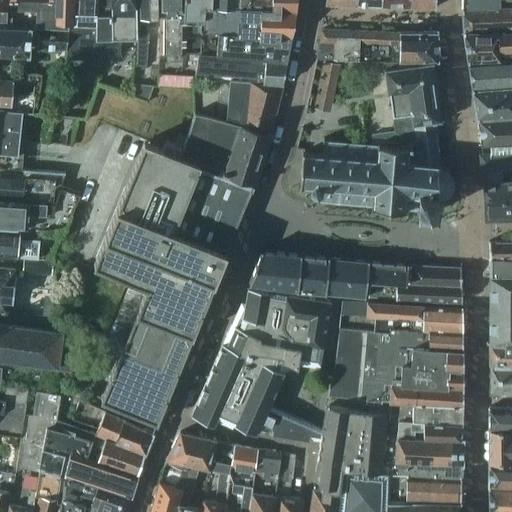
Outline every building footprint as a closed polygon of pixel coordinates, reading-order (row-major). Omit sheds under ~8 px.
[(10,0),(0,0),(0,25),(9,26),(10,0)] [(37,28),(53,29),(55,0),(10,0),(9,26),(37,28)] [(67,30),(68,24),(74,24),(74,17),(74,0),(55,0),(53,29),(67,30)] [(110,0),(110,15),(101,15),(101,27),(97,27),(96,37),(82,37),(81,43),(66,42),(66,50),(65,59),(101,60),(101,57),(100,57),(100,53),(118,53),(119,38),(135,39),(136,39),(135,18),(135,0),(110,0)] [(110,15),(110,0),(96,0),(96,1),(93,1),(93,15),(95,15),(95,25),(75,24),(74,24),(68,24),(67,30),(66,42),(81,43),(82,37),(96,37),(97,27),(101,27),(101,15),(110,15)] [(93,1),(96,1),(96,0),(75,0),(75,17),(75,24),(95,25),(95,15),(93,15),(93,1)] [(136,39),(135,39),(133,67),(146,67),(148,33),(146,33),(145,18),(157,18),(157,10),(157,0),(135,0),(135,18),(136,39)] [(157,37),(158,37),(159,52),(182,53),(182,10),(182,0),(157,0),(157,10),(157,18),(157,37)] [(182,53),(197,53),(216,55),(218,32),(203,31),(204,18),(204,9),(213,10),(213,8),(211,7),(211,0),(182,0),(182,10),(182,53)] [(238,0),(211,0),(211,7),(213,8),(213,10),(204,9),(204,18),(203,31),(218,32),(237,34),(238,10),(238,0)] [(238,0),(238,10),(268,10),(268,0),(238,0)] [(268,0),(268,10),(296,11),(296,0),(268,0)] [(505,7),(511,6),(511,0),(461,0),(462,9),(499,7),(498,0),(504,0),(505,1),(505,7)] [(511,6),(505,7),(499,7),(462,9),(462,17),(463,30),(511,28),(511,6)] [(268,10),(238,10),(237,34),(218,32),(216,55),(286,61),(296,11),(268,10)] [(37,28),(9,26),(0,25),(0,53),(12,54),(13,54),(27,55),(29,39),(36,39),(37,28)] [(66,50),(66,42),(67,30),(53,29),(37,28),(36,39),(36,48),(66,50)] [(398,31),(321,29),(316,58),(398,60),(398,31)] [(511,29),(498,30),(499,53),(511,52),(511,29)] [(411,60),(437,60),(437,56),(436,32),(435,31),(398,31),(398,60),(411,60)] [(467,60),(498,59),(498,31),(463,31),(467,60)] [(13,54),(12,54),(0,53),(0,78),(12,80),(13,54)] [(216,55),(197,53),(195,73),(263,79),(262,82),(282,83),(286,61),(216,55)] [(480,88),(511,86),(511,58),(498,59),(467,60),(472,89),(480,88)] [(337,65),(324,62),(318,90),(331,92),(337,65)] [(388,94),(392,126),(435,120),(443,119),(440,99),(438,100),(432,62),(383,68),(386,94),(388,94)] [(176,78),(169,77),(168,87),(175,87),(176,78)] [(13,80),(12,80),(0,78),(0,103),(10,104),(10,106),(32,108),(33,95),(12,93),(13,80)] [(176,78),(175,87),(183,88),(184,79),(176,78)] [(239,125),(239,124),(270,133),(282,85),(229,80),(225,120),(239,125)] [(132,83),(130,93),(146,99),(152,84),(132,83)] [(472,89),(477,118),(511,116),(511,86),(480,88),(472,89)] [(0,108),(0,152),(18,154),(20,110),(0,108)] [(239,125),(225,120),(194,112),(180,154),(224,171),(226,174),(253,184),(270,133),(239,124),(239,125)] [(511,116),(477,118),(480,145),(489,145),(489,152),(499,151),(511,150),(511,116)] [(313,192),(317,193),(317,197),(315,197),(315,200),(317,200),(316,202),(320,202),(320,200),(335,201),(335,203),(338,204),(338,202),(353,203),(353,205),(356,205),(356,203),(370,205),(370,207),(371,207),(374,207),(383,208),(385,208),(385,207),(390,207),(390,209),(392,209),(401,209),(401,210),(404,210),(405,210),(405,208),(415,208),(415,210),(416,210),(420,211),(420,210),(431,211),(431,212),(436,212),(437,207),(436,207),(436,206),(440,206),(442,202),(440,199),(437,197),(437,196),(438,196),(438,195),(444,194),(445,195),(447,193),(447,192),(451,187),(452,187),(453,185),(452,184),(452,177),(454,177),(453,174),(452,175),(448,169),(449,168),(447,166),(446,167),(440,165),(435,120),(392,126),(393,130),(370,134),(371,143),(324,139),(322,138),(320,152),(304,151),(303,150),(301,150),(299,184),(303,185),(303,184),(311,185),(310,189),(313,192)] [(72,135),(62,134),(61,142),(71,143),(72,135)] [(143,141),(93,264),(146,286),(100,399),(156,422),(224,254),(211,248),(236,184),(250,190),(252,185),(143,141)] [(481,152),(483,181),(511,179),(511,150),(499,151),(489,152),(481,152)] [(22,201),(54,203),(62,187),(67,172),(26,168),(24,174),(0,172),(0,198),(22,200),(22,201)] [(511,179),(483,181),(484,199),(485,199),(485,216),(511,214),(511,179)] [(0,225),(40,228),(40,232),(52,233),(52,234),(60,234),(62,230),(73,191),(62,187),(54,203),(22,201),(0,199),(0,225)] [(0,254),(24,256),(37,258),(39,232),(0,228),(0,254)] [(511,240),(488,241),(489,258),(511,257),(511,240)] [(341,259),(341,258),(260,250),(248,281),(296,289),(338,293),(365,295),(367,281),(369,281),(407,282),(407,266),(408,265),(341,259)] [(24,256),(22,274),(51,277),(53,259),(37,258),(24,256)] [(511,274),(511,257),(489,258),(489,275),(489,276),(511,274)] [(407,266),(407,282),(461,285),(462,267),(413,265),(413,266),(407,266)] [(0,315),(11,317),(13,292),(15,269),(0,267),(0,315)] [(511,274),(489,276),(489,342),(490,342),(511,342),(511,274)] [(367,296),(395,297),(395,299),(461,302),(461,285),(407,282),(369,281),(367,296)] [(308,440),(309,437),(311,423),(269,404),(288,363),(297,367),(298,364),(319,368),(331,302),(247,287),(243,310),(244,313),(245,315),(234,324),(231,323),(192,410),(214,420),(217,415),(256,433),(262,420),(273,425),(271,434),(308,440)] [(388,332),(389,328),(407,329),(415,329),(421,330),(462,331),(461,306),(341,299),(340,314),(365,315),(366,316),(374,316),(374,331),(374,330),(388,332)] [(0,360),(55,368),(54,369),(75,371),(80,335),(76,334),(76,331),(60,326),(59,327),(60,327),(60,330),(0,321),(0,360)] [(369,398),(369,403),(381,404),(381,400),(387,401),(395,402),(396,382),(407,383),(409,364),(402,364),(403,349),(406,346),(413,346),(415,329),(407,329),(389,328),(388,332),(374,330),(374,331),(339,327),(336,361),(327,394),(369,398)] [(421,330),(415,329),(413,346),(462,349),(462,331),(421,330)] [(511,342),(490,342),(489,342),(489,362),(490,362),(490,363),(511,363),(511,342)] [(406,346),(403,349),(402,364),(409,364),(462,367),(462,349),(413,346),(406,346)] [(511,363),(490,363),(489,391),(511,391),(511,363)] [(407,383),(463,387),(462,367),(409,364),(407,383)] [(462,405),(463,387),(407,383),(396,382),(395,402),(462,405)] [(0,432),(20,436),(24,414),(27,389),(5,386),(3,399),(0,398),(0,432)] [(31,416),(24,414),(20,436),(19,450),(16,473),(14,481),(13,482),(10,501),(8,501),(6,511),(31,511),(33,506),(32,505),(34,493),(37,472),(40,460),(46,426),(53,428),(55,419),(59,395),(36,391),(31,414),(31,416)] [(319,489),(340,491),(337,511),(387,511),(388,499),(389,473),(389,472),(381,472),(383,456),(386,418),(387,405),(381,404),(369,403),(326,399),(326,405),(315,471),(319,472),(318,479),(320,483),(319,489)] [(387,401),(381,400),(381,404),(387,405),(386,418),(396,419),(462,422),(462,405),(395,402),(387,401)] [(511,406),(488,405),(488,428),(511,428),(511,406)] [(105,437),(144,452),(152,432),(105,411),(94,433),(105,437)] [(395,436),(396,419),(386,418),(383,456),(394,457),(394,458),(461,461),(461,439),(395,436)] [(32,505),(33,506),(31,511),(58,511),(62,497),(75,500),(81,479),(63,473),(70,452),(85,457),(94,433),(55,419),(53,428),(46,426),(40,460),(37,472),(34,493),(32,505)] [(462,422),(396,419),(395,436),(461,439),(462,422)] [(511,428),(488,428),(488,461),(511,461),(511,428)] [(211,458),(215,440),(179,431),(165,459),(164,463),(188,469),(189,465),(199,467),(209,469),(209,468),(212,459),(211,458)] [(136,474),(144,452),(105,437),(94,433),(85,457),(136,474)] [(211,458),(212,459),(209,468),(219,470),(228,472),(230,463),(234,444),(215,440),(211,458)] [(234,482),(240,482),(252,484),(253,475),(257,448),(234,444),(230,463),(228,472),(227,481),(234,482)] [(268,477),(277,478),(281,453),(280,451),(257,448),(253,475),(268,477)] [(63,473),(81,479),(129,495),(136,475),(136,474),(85,457),(70,452),(63,473)] [(272,511),(300,511),(302,498),(288,495),(291,477),(292,477),(295,455),(281,453),(277,478),(277,480),(272,511)] [(389,472),(389,473),(461,475),(461,461),(394,458),(394,457),(383,456),(381,472),(389,472)] [(511,461),(488,461),(488,485),(488,486),(511,486),(511,461)] [(187,470),(182,488),(178,502),(174,511),(199,511),(201,508),(187,504),(199,467),(189,465),(188,469),(187,470)] [(10,501),(13,482),(14,481),(16,473),(0,470),(0,511),(6,511),(8,501),(10,501)] [(222,511),(223,507),(227,481),(228,472),(219,470),(215,497),(218,497),(217,500),(203,498),(201,508),(199,511),(222,511)] [(389,473),(388,499),(460,501),(461,475),(389,473)] [(272,511),(277,480),(277,478),(253,475),(252,484),(251,490),(247,511),(272,511)] [(85,503),(82,511),(123,511),(129,495),(81,479),(75,500),(85,503)] [(174,511),(182,488),(159,480),(148,511),(174,511)] [(222,511),(247,511),(251,490),(252,484),(240,482),(234,482),(233,490),(244,492),(242,510),(223,507),(222,511)] [(488,511),(511,511),(511,486),(488,486),(488,511)] [(312,488),(308,511),(337,511),(340,491),(319,489),(312,488)] [(58,511),(82,511),(85,503),(75,500),(62,497),(58,511)] [(387,511),(459,511),(460,501),(388,499),(387,511)]
